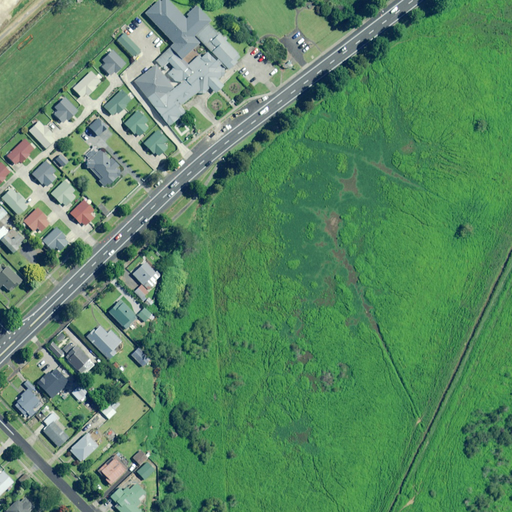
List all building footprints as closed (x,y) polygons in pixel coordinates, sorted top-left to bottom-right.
[(2,3),(10,11),(20,1),(19,0),(3,0),(5,1),(2,3)] [(165,60),(142,76),(161,101),(180,121),(196,105),(191,101),(204,88),(213,89),(219,83),(223,87),(231,79),(227,75),(235,68),(228,61),(231,58),(237,64),(246,55),(244,54),(248,50),(217,18),(219,16),(204,0),(192,11),(181,0),(160,0),(153,8),(181,38),(163,55),(171,63),(176,58),(181,63),(174,70),(180,76),(190,77),(182,84),(165,60)] [(0,21),(10,11),(2,3),(0,5),(0,21)] [(117,40),(133,57),(136,55),(137,57),(142,52),(124,33),(117,40)] [(105,63),(102,67),(110,76),(114,73),(115,74),(125,64),(112,50),(102,60),(105,63)] [(101,82),(91,71),(73,89),(81,97),(85,93),(87,95),(101,82)] [(131,100),(121,90),(104,107),(112,116),(117,112),(118,113),(131,100)] [(67,118),(68,120),(73,116),(78,111),(64,97),(54,107),(57,110),(53,114),(62,123),(67,118)] [(147,121),(137,111),(124,124),(137,138),(148,128),(144,124),(147,121)] [(107,127),(98,117),(88,126),(97,136),(107,127)] [(46,149),(56,139),(52,136),(54,134),(45,126),(44,127),(38,121),(28,131),(46,149)] [(171,144),(157,130),(143,143),(157,158),(171,144)] [(35,149),(25,138),(6,156),(15,165),(19,161),(21,163),(35,149)] [(91,160),(85,160),(86,169),(89,169),(100,180),(98,182),(104,187),(107,183),(110,185),(117,178),(115,176),(120,171),(115,166),(117,164),(111,158),(109,160),(99,151),(91,160)] [(68,162),(60,154),(55,159),(63,167),(68,162)] [(32,174),(41,184),(43,183),(47,188),(57,179),(52,174),(55,171),(45,161),(32,174)] [(0,182),(10,173),(0,162),(0,182)] [(51,194),(60,204),(62,203),(66,207),(76,197),(72,193),(75,190),(65,180),(51,194)] [(16,194),(11,188),(1,198),(18,215),(27,207),(23,203),(25,201),(17,193),(16,194)] [(70,213),(80,224),(81,222),(85,226),(93,217),(90,214),(94,210),(84,200),(70,213)] [(40,232),(49,223),(46,220),(47,219),(37,208),(23,221),(33,232),(37,228),(40,232)] [(9,231),(1,223),(0,224),(0,240),(13,253),(26,241),(13,227),(9,231)] [(59,251),(68,243),(64,239),(66,238),(56,227),(42,240),(52,251),(56,248),(59,251)] [(156,273),(144,261),(132,274),(149,291),(153,286),(148,281),(156,273)] [(7,266),(3,270),(0,267),(0,265),(0,287),(2,285),(9,293),(14,288),(21,281),(7,266)] [(149,292),(141,284),(133,292),(141,300),(149,292)] [(148,297),(145,300),(150,306),(153,303),(148,297)] [(137,317),(120,300),(108,312),(126,330),(137,317)] [(148,312),(144,308),(137,315),(141,319),(148,312)] [(93,330),(86,337),(98,349),(108,360),(116,353),(113,350),(121,342),(110,331),(107,334),(99,326),(94,331),(93,330)] [(64,354),(52,342),(46,349),(57,360),(64,354)] [(68,354),(64,358),(81,374),(93,362),(75,344),(67,353),(68,354)] [(138,348),(130,355),(136,361),(142,367),(150,360),(138,348)] [(97,358),(91,351),(87,355),(93,361),(97,358)] [(68,382),(55,369),(50,374),(48,372),(36,383),(52,399),(68,382)] [(35,388),(27,380),(23,384),(27,389),(15,401),(17,403),(14,406),(24,416),(27,413),(31,417),(36,412),(33,409),(40,402),(31,392),(35,388)] [(79,385),(71,392),(79,401),(87,393),(79,385)] [(114,411),(120,406),(113,399),(100,411),(108,420),(116,412),(114,411)] [(58,418),(53,413),(43,422),(47,426),(42,431),(58,447),(68,438),(54,422),(58,418)] [(99,445),(88,432),(69,450),(81,462),(99,445)] [(147,458),(140,450),(132,458),(139,465),(147,458)] [(105,464),(97,472),(101,476),(103,475),(106,478),(105,480),(110,485),(125,471),(114,459),(107,466),(105,464)] [(154,470),(147,462),(136,472),(144,480),(154,470)] [(0,495),(13,483),(2,471),(0,473),(0,495)] [(28,478),(24,475),(18,480),(22,484),(28,478)] [(146,494),(136,483),(129,490),(126,488),(122,492),(119,488),(110,497),(116,504),(114,506),(119,511),(140,511),(136,507),(140,503),(138,501),(146,494)] [(34,507),(25,498),(20,503),(17,500),(4,511),(29,511),(34,507)]
